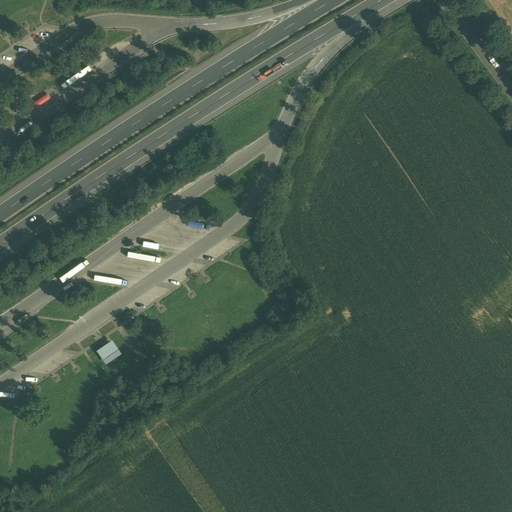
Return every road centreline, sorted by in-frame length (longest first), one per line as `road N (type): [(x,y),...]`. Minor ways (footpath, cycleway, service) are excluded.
road 1 (motorway): [(0,245),(361,11)]
road 2 (motorway): [(332,0),(0,213)]
